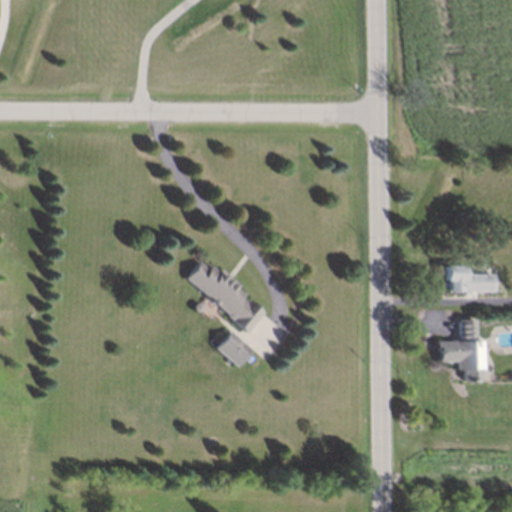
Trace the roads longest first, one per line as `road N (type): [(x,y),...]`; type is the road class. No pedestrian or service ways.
road 1 (tertiary): [(376,0),(381,511)]
road 2 (residential): [(378,114),(0,111)]
